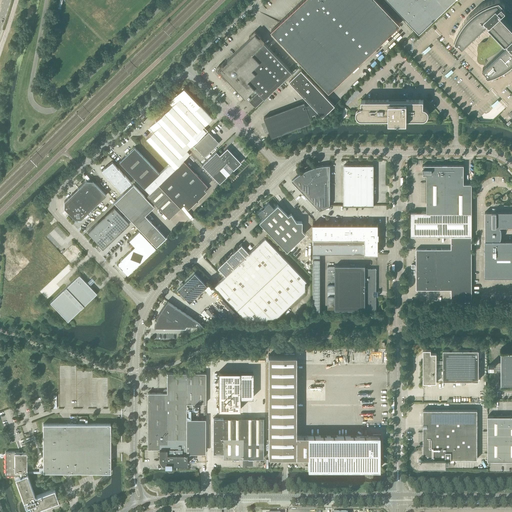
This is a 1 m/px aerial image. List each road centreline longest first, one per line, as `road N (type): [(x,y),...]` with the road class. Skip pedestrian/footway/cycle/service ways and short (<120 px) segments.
road 1 (unclassified): [(396,499),(399,152)]
road 2 (unclassified): [(146,302),(50,204),(185,64)]
road 3 (unknown): [(380,376),(374,367),(308,368),(304,375),(308,418),(377,416),(379,385)]
road 4 (tertiary): [(146,302),(281,169)]
road 5 (tertiary): [(134,478),(132,350),(146,302)]
road 6 (unknown): [(453,461),(481,461),(479,407),(419,406),(397,424)]
road 7 (tertiary): [(242,501),(396,499)]
road 8 (unclassified): [(281,169),(185,64)]
road 9 (unknown): [(281,169),(316,212),(398,213)]
road 10 (tertiary): [(281,169),(314,152),(399,152)]
